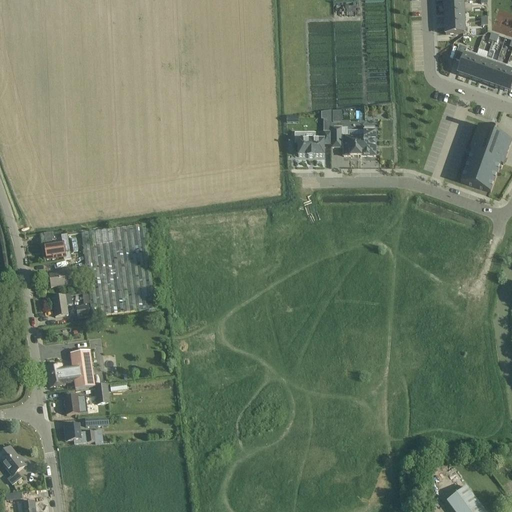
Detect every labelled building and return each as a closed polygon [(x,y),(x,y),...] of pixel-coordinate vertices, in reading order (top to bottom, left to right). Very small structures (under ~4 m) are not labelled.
[(464,2),(443,3),(444,14),(465,12),(464,2)] [(465,12),(444,14),(444,24),(465,23),(465,12)] [(465,23),(444,24),(445,36),(466,35),(465,23)] [(405,65),(418,65),(419,50),(406,49),(405,65)] [(466,52),(458,74),(468,78),(476,56),(466,52)] [(476,56),(468,78),(478,81),(486,59),(476,56)] [(486,59),(478,81),(488,85),(496,63),(486,59)] [(496,63),(488,85),(499,89),(506,67),(496,63)] [(511,68),(506,67),(499,89),(509,93),(511,85),(511,68)] [(332,112),(321,113),(321,120),(324,121),(332,121),(332,112)] [(503,166),(511,141),(495,135),(497,132),(478,126),(470,150),(472,151),(461,183),(490,194),(501,165),(503,166)] [(332,133),(332,145),(332,149),(343,149),(344,157),(376,157),(375,131),(374,131),(374,129),(365,129),(365,131),(363,131),(364,138),(348,138),(348,129),(332,129),(332,133)] [(324,145),(332,145),(332,133),(324,133),(324,141),(308,141),(308,134),(295,134),(295,144),(298,144),(298,158),(308,158),(308,159),(315,159),(315,158),(324,158),(324,145)] [(81,234),(92,318),(155,310),(145,226),(81,234)] [(47,261),(57,259),(63,258),(64,261),(72,260),(69,243),(45,247),(47,261)] [(51,289),(61,288),(68,287),(68,285),(73,284),(72,277),(67,278),(66,274),(49,277),(51,289)] [(55,318),(65,317),(68,316),(67,310),(67,306),(72,306),(71,296),(53,299),(55,318)] [(76,309),(78,320),(91,318),(89,307),(76,309)] [(66,346),(78,345),(76,325),(64,326),(66,346)] [(74,384),(75,390),(95,388),(90,353),(89,353),(78,355),(71,356),(72,367),(62,368),(61,365),(56,366),(47,368),(50,389),(65,387),(65,385),(74,384)] [(110,387),(111,393),(127,391),(126,384),(110,387)] [(95,388),(97,406),(109,405),(107,387),(95,388)] [(74,399),(65,400),(67,417),(77,416),(80,415),(87,415),(85,404),(85,397),(74,399)] [(85,421),(86,429),(108,427),(108,420),(85,421)] [(95,444),(94,433),(81,434),(80,426),(68,428),(70,443),(74,442),(75,446),(95,444)] [(25,467),(10,449),(0,457),(0,461),(12,477),(8,481),(12,487),(22,479),(17,474),(25,467)] [(453,511),(484,511),(467,488),(447,503),(453,511)] [(19,501),(18,493),(6,495),(7,502),(19,501)] [(35,511),(35,503),(23,505),(23,511),(35,511)]
